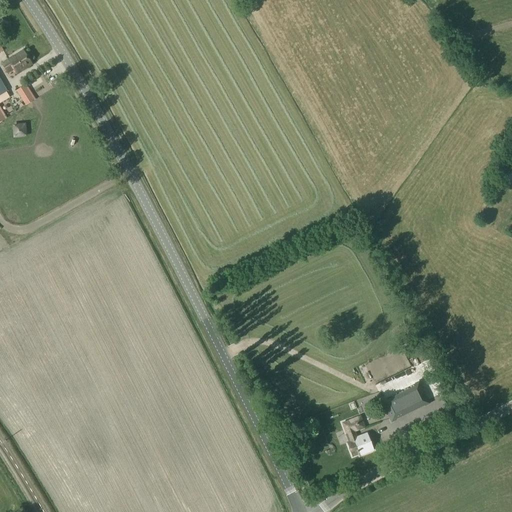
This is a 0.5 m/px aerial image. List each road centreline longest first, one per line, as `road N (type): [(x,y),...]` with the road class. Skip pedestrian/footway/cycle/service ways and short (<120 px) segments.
road 1 (unclassified): [(297,511),(105,125),(26,0)]
road 2 (unclassified): [(320,511),(352,487),(511,407)]
